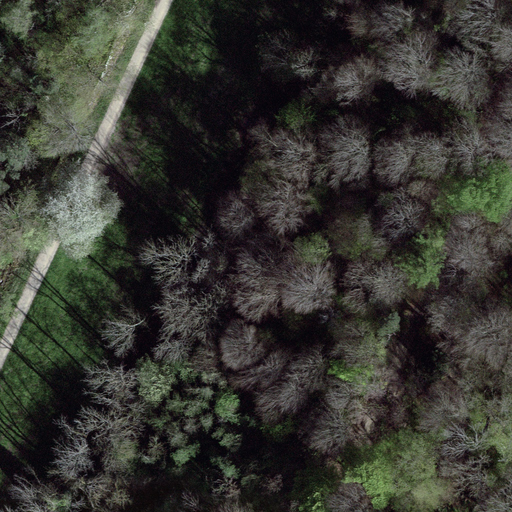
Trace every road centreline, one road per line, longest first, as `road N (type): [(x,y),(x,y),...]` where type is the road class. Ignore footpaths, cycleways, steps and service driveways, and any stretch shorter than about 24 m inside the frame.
road 1 (track): [(342,511),(398,306),(511,51)]
road 2 (track): [(0,358),(168,0)]
